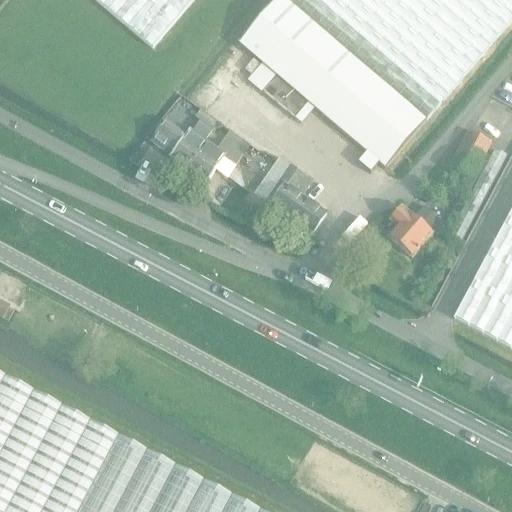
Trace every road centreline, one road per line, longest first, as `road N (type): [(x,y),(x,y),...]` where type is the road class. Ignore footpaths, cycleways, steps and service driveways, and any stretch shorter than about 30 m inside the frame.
road 1 (primary): [(511,453),(0,185)]
road 2 (unclassified): [(492,511),(0,253)]
road 3 (unclassified): [(291,271),(0,114)]
road 4 (unclassified): [(291,271),(245,262),(0,167)]
road 5 (unclassified): [(511,388),(291,271)]
